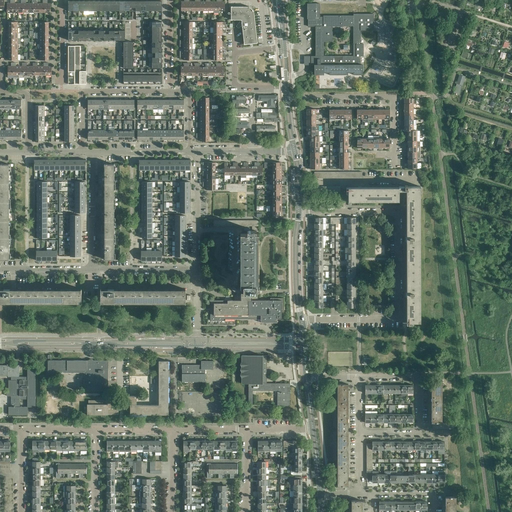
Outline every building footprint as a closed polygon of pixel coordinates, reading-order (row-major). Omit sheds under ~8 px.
[(311,59),(309,59),(309,62),(311,62),(311,65),(314,65),(314,75),(324,75),(324,73),(329,73),(329,75),(348,75),(348,73),(353,73),(353,75),(363,75),(363,65),(360,65),(360,56),(363,56),(363,44),(360,44),(360,30),(374,30),(373,14),(353,14),(353,15),(323,16),(323,17),(320,17),(320,3),(316,3),(307,3),(307,19),(308,19),(308,26),(316,26),(316,56),(311,56),(311,59)] [(241,20),(238,24),(236,26),(238,28),(239,28),(240,26),(241,27),(242,26),(244,43),(244,44),(257,43),(254,12),(254,10),(253,10),(250,7),(250,6),(248,6),(248,7),(233,6),(231,6),(231,20),(241,20)] [(459,75),(457,83),(462,85),(465,76),(459,75)] [(457,83),(454,92),(459,94),(462,85),(457,83)] [(274,96),(259,96),(259,101),(267,101),(267,107),(274,107),(274,96)] [(249,98),(236,98),(236,103),(237,103),(237,106),(240,106),(240,103),(243,103),(243,101),(249,101),(249,98)] [(272,109),(261,109),(261,112),(264,112),(264,116),(267,116),(270,116),(270,118),(273,118),(273,115),(274,115),(274,112),(272,112),(272,109)] [(238,122),(233,122),(233,127),(249,127),(249,122),(240,122),(240,118),(238,118),(238,122)] [(493,143),(499,146),(502,140),(495,137),(493,143)] [(9,180),(9,170),(9,165),(9,164),(3,164),(1,164),(0,164),(0,183),(9,183),(9,180)] [(101,179),(101,180),(104,180),(104,183),(114,183),(114,180),(114,174),(114,171),(114,165),(114,164),(107,164),(106,164),(104,164),(104,165),(104,168),(104,171),(104,173),(102,173),(102,179),(101,179)] [(9,199),(9,189),(9,183),(0,183),(0,202),(9,202),(9,199)] [(104,190),(101,190),(102,190),(102,196),(104,196),(104,198),(104,199),(104,202),(114,202),(114,199),(114,193),(114,192),(114,189),(114,184),(114,183),(104,183),(104,186),(104,190)] [(399,187),(348,187),(348,201),(399,201),(399,191),(403,191),(403,194),(406,194),(406,237),(405,237),(405,242),(406,242),(406,292),(405,292),(405,297),(406,297),(407,322),(420,322),(419,322),(419,187),(420,187),(408,186),(404,186),(404,187),(399,187)] [(9,218),(9,208),(9,202),(0,202),(0,221),(9,221),(9,220),(9,218)] [(102,217),(101,217),(101,218),(104,218),(104,221),(114,221),(114,220),(114,218),(114,212),(114,211),(114,208),(114,202),(104,202),(104,205),(104,208),(104,209),(104,211),(102,211),(102,217)] [(9,234),(9,225),(9,222),(9,221),(0,221),(0,240),(9,240),(9,234)] [(104,225),(101,225),(102,225),(102,231),(104,231),(104,234),(104,240),(114,240),(114,239),(114,234),(114,230),(114,225),(114,222),(114,221),(104,221),(104,225)] [(211,300),(210,318),(207,318),(207,325),(235,325),(235,319),(261,319),(261,322),(277,322),(277,319),(283,319),(284,298),(270,298),(270,300),(252,300),(252,293),(260,293),(260,287),(259,287),(258,287),(258,234),(256,233),(256,231),(247,231),(247,234),(240,233),(240,234),(240,287),(243,287),(243,293),(241,293),(241,300),(211,300)] [(9,253),(9,244),(9,240),(0,240),(0,259),(9,259),(9,258),(9,253)] [(114,240),(105,240),(105,246),(101,246),(101,253),(105,253),(105,259),(114,259),(114,240)] [(0,301),(81,302),(81,289),(10,289),(10,286),(0,286),(0,301)] [(101,290),(101,302),(185,302),(185,289),(114,289),(114,287),(104,287),(104,290),(101,290)] [(241,361),(240,364),(241,366),(240,369),(241,372),(240,375),(241,377),(242,377),(242,383),(249,383),(249,405),(253,405),(253,391),(277,391),(277,405),(284,405),(288,405),(290,405),(290,386),(290,384),(290,383),(275,383),(267,383),(267,363),(267,362),(267,353),(266,353),(266,355),(262,355),(242,355),(242,361),(241,361)] [(8,361),(0,360),(0,375),(8,375),(8,377),(11,377),(11,380),(8,380),(8,392),(7,392),(7,396),(11,396),(11,407),(8,407),(8,415),(28,415),(28,407),(35,407),(35,369),(27,369),(27,377),(19,377),(19,365),(8,365),(8,361)] [(67,360),(48,360),(48,372),(84,372),(84,390),(108,390),(108,360),(94,360),(67,360)] [(137,396),(127,396),(127,404),(130,404),(130,415),(169,415),(169,380),(168,361),(159,361),(159,405),(137,405),(137,396)] [(182,369),(182,373),(182,374),(182,382),(205,382),(205,374),(205,369),(213,369),(213,361),(201,361),(201,365),(197,365),(182,365),(182,369)] [(431,392),(431,401),(441,401),(441,380),(442,380),(438,380),(438,379),(436,379),(436,380),(431,380),(432,380),(431,389),(430,389),(430,392),(431,392)] [(337,384),(337,403),(348,403),(348,394),(349,394),(349,391),(348,391),(348,384),(337,384)] [(89,400),(89,404),(87,404),(87,414),(108,415),(108,414),(119,414),(119,402),(108,402),(108,400),(89,400)] [(441,401),(431,401),(431,410),(430,410),(430,413),(431,413),(431,422),(432,422),(436,422),(439,422),(442,422),(441,422),(441,401)] [(337,403),(337,419),(348,419),(348,412),(349,412),(349,409),(348,409),(348,403),(337,403)] [(337,419),(337,435),(348,435),(348,428),(349,428),(349,426),(348,425),(348,419),(337,419)] [(348,435),(337,435),(337,451),(348,451),(348,445),(349,445),(349,442),(348,442),(348,435)] [(348,451),(337,451),(337,467),(348,467),(348,461),(349,461),(349,458),(348,458),(348,451)] [(348,467),(337,467),(337,485),(337,486),(348,486),(348,477),(349,477),(349,474),(348,474),(348,467)] [(446,508),(445,511),(455,511),(456,497),(456,496),(452,496),(452,495),(450,495),(450,496),(445,496),(445,497),(446,497),(446,505),(444,505),(444,508),(446,508)] [(351,501),(351,511),(361,511),(362,510),(363,510),(363,507),(362,507),(362,501),(362,500),(351,500),(351,501)]
